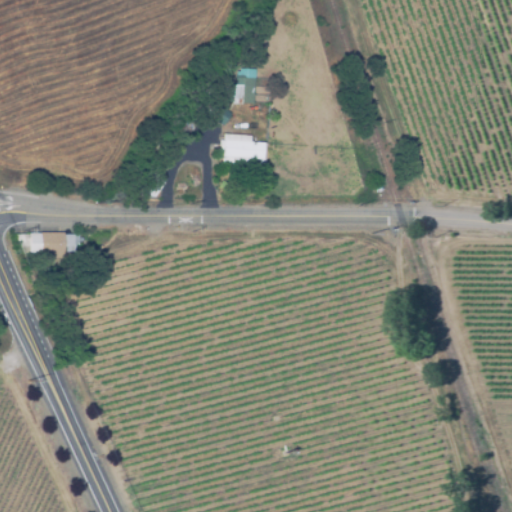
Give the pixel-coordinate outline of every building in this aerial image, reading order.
[(251,104),(230,103),(232,69),(253,70),(251,104)] [(221,125),(210,119),(217,107),(227,113),(221,125)] [(260,166),(218,163),(219,156),(216,156),(217,141),(219,141),(220,134),(247,136),(246,142),(262,143),(260,166)] [(379,182),(381,188),(375,190),(373,184),(379,182)] [(62,259),(48,259),(48,254),(16,254),(16,235),(76,235),(76,253),(62,253),(62,259)]
